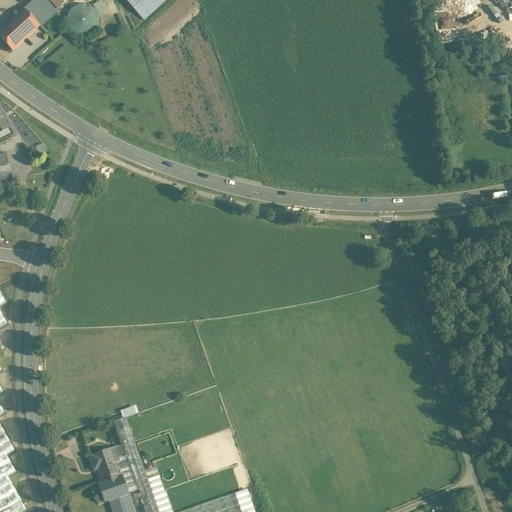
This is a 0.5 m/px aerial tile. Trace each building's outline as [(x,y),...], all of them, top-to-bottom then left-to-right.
[(33,0),(33,1),(24,9),(39,26),(57,10),(48,0),(33,0)] [(67,0),(48,0),(57,10),(67,0)] [(125,0),(133,8),(141,0),(125,0)] [(141,0),(133,8),(143,20),(165,0),(141,0)] [(98,27),(99,21),(98,14),(94,9),(89,6),(83,4),(76,6),(71,9),(67,15),(66,21),(68,27),(71,33),(77,36),(83,37),(89,36),(95,32),(98,27)] [(24,9),(0,30),(0,37),(12,51),(39,26),(24,9)] [(0,110),(0,132),(10,126),(0,110)] [(10,126),(0,132),(0,143),(16,135),(10,126)] [(38,153),(46,150),(43,143),(35,147),(38,153)] [(5,153),(0,154),(0,166),(9,164),(5,153)] [(0,184),(12,181),(8,166),(0,167),(0,174),(1,179),(0,178),(0,184)] [(134,442),(125,418),(114,422),(122,445),(126,456),(138,490),(145,511),(158,511),(144,471),(134,442)] [(122,445),(92,455),(93,456),(89,457),(93,471),(97,469),(104,488),(100,490),(104,502),(108,501),(108,500),(127,494),(124,485),(122,485),(115,463),(119,462),(118,458),(126,456),(122,445)] [(126,456),(118,458),(119,462),(115,463),(122,485),(124,485),(127,494),(138,490),(126,456)] [(253,511),(246,489),(180,511),(172,511),(157,466),(144,471),(158,511),(253,511)] [(127,494),(108,500),(108,501),(112,511),(133,511),(127,494)]
